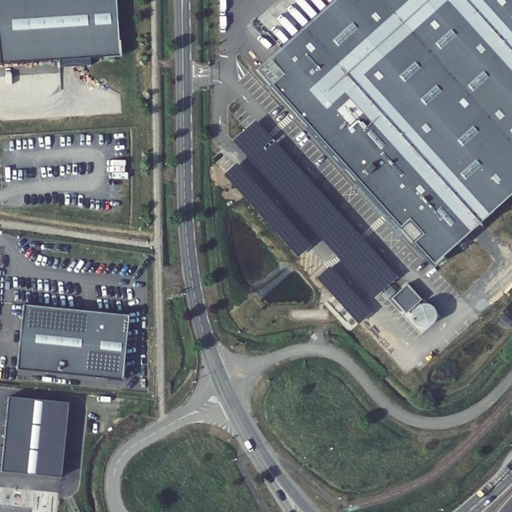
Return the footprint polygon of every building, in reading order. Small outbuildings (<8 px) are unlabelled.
[(115,0),(0,0),(0,64),(60,60),(60,68),(90,66),(90,58),(120,57),(115,0)] [(511,0),(334,0),(256,71),(431,265),(511,192),(511,0)] [(395,278),(253,120),(231,140),(373,298),(395,278)] [(309,246),(235,163),(223,174),(296,257),(309,246)] [(371,311),(329,267),(316,279),(358,323),(371,311)] [(391,298),(405,314),(421,300),(406,284),(391,298)] [(129,316),(23,305),(17,370),(122,381),(129,316)] [(424,306),(419,306),(415,309),(413,313),(413,317),(415,321),(418,325),(422,326),(426,325),(430,323),(432,320),(433,315),(432,310),(428,307),(424,306)] [(68,403),(8,397),(1,472),(60,478),(68,403)]
